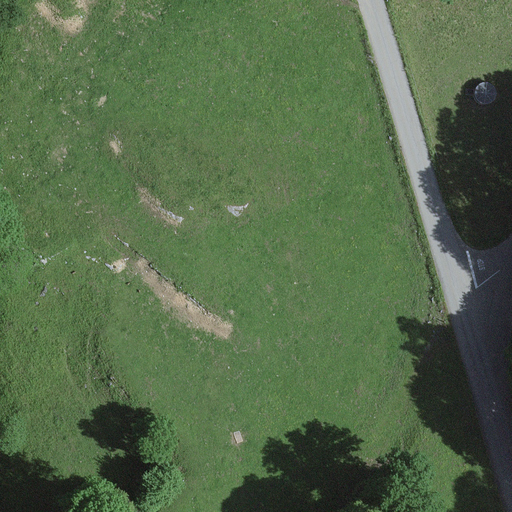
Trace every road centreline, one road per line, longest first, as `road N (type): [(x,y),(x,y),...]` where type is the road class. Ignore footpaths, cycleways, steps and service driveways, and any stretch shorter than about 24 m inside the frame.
road 1 (unclassified): [(373,0),(462,294)]
road 2 (unclassified): [(462,294),(511,467)]
